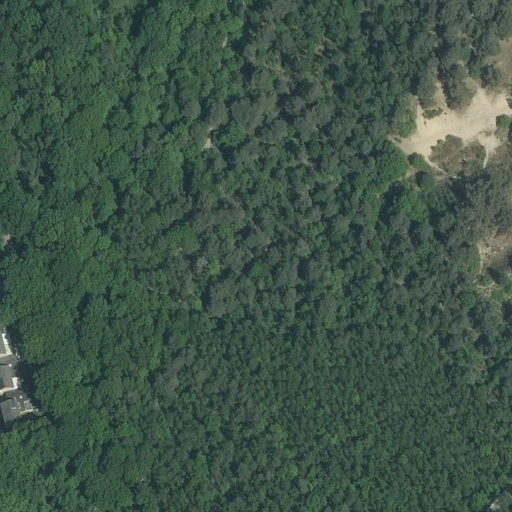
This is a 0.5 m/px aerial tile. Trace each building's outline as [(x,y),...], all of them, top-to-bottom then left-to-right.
[(20,332),(19,325),(0,329),(0,336),(1,336),(20,332)] [(0,359),(10,357),(12,363),(16,362),(12,345),(4,347),(0,347),(0,359)] [(0,383),(20,379),(16,362),(12,363),(6,364),(8,370),(0,371),(0,383)] [(0,383),(0,394),(14,392),(11,381),(20,379),(0,383)] [(1,407),(3,418),(19,414),(33,411),(29,394),(19,396),(19,397),(9,399),(11,405),(1,407)] [(13,434),(27,431),(31,430),(30,424),(29,418),(21,420),(19,414),(3,418),(6,429),(12,428),(13,434)] [(49,429),(46,419),(40,420),(42,430),(49,429)]
